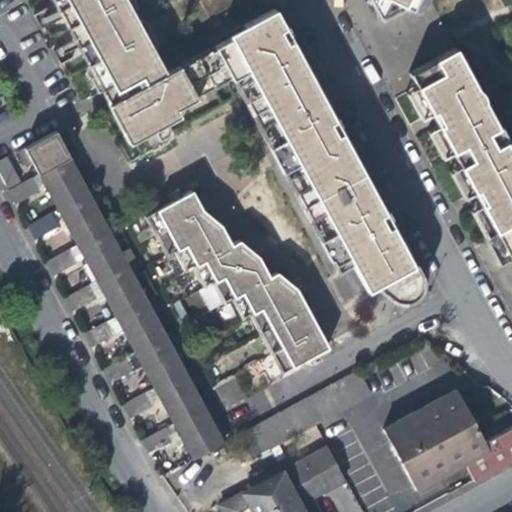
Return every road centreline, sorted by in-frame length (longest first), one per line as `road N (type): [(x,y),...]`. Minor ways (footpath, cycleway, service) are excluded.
road 1 (residential): [(511,374),(478,342),(301,0)]
road 2 (unknown): [(180,511),(319,429),(362,414),(374,421),(405,511)]
road 3 (residential): [(152,511),(0,248)]
